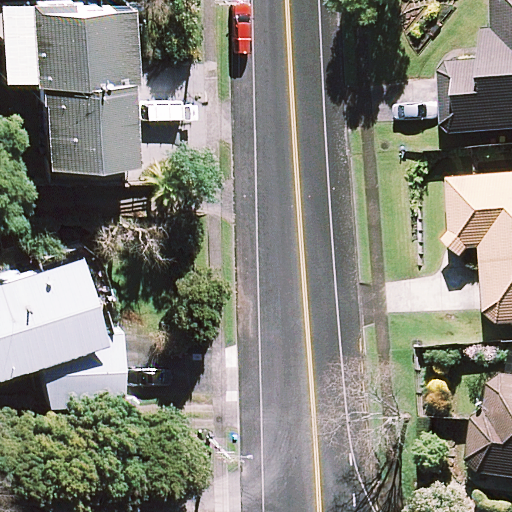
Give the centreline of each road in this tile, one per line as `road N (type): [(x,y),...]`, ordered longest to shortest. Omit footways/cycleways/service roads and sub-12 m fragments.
road 1 (tertiary): [(316,498),(287,0)]
road 2 (residential): [(316,498),(0,501)]
